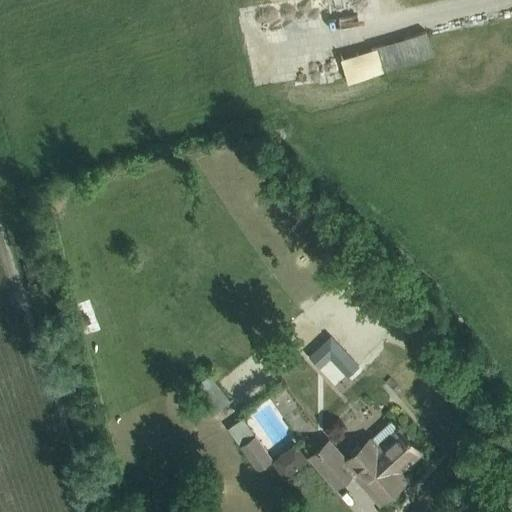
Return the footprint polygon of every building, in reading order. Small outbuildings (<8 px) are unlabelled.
[(383,70),(432,55),(425,30),(375,45),(383,70)] [(383,70),(375,45),(375,43),(338,54),(346,81),(383,70)] [(331,335),(309,354),(319,366),(331,357),(347,375),(358,365),(331,335)] [(227,427),(257,469),(271,459),(242,417),(227,427)] [(409,437),(407,435),(405,436),(398,428),(377,447),(369,439),(345,460),(328,441),(310,457),(335,484),(352,469),(380,500),(395,486),(387,476),(396,469),(397,470),(418,450),(408,439),(409,437)] [(309,461),(296,442),(272,459),(285,477),(309,461)]
